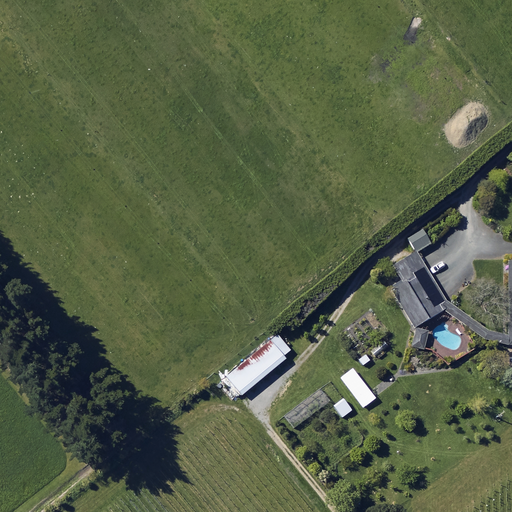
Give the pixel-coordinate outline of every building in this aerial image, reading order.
[(408,239),(414,250),(415,252),(431,243),(423,230),(408,239)] [(415,252),(414,250),(390,264),(397,278),(387,284),(412,327),(439,311),(442,312),(480,339),(506,345),(511,344),(511,260),(506,261),(506,333),(484,328),(442,299),(415,252)] [(427,333),(414,329),(409,346),(421,349),(427,333)] [(290,353),(276,336),(224,379),(239,396),(290,353)] [(373,398),(351,369),(339,378),(361,408),(373,398)] [(327,402),(319,392),(285,417),(293,427),(327,402)] [(350,410),(342,399),(332,406),(340,417),(350,410)]
